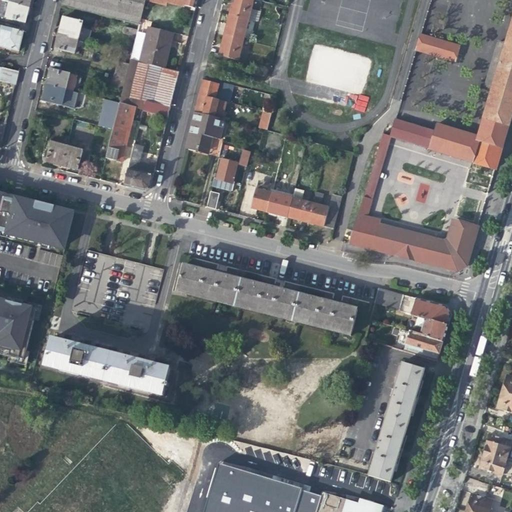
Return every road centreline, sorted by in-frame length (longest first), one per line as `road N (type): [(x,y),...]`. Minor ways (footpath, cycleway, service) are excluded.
road 1 (residential): [(155,213),(487,297)]
road 2 (primary): [(487,297),(422,511)]
road 3 (residential): [(209,0),(155,213)]
road 4 (residential): [(4,175),(48,0)]
road 5 (residential): [(4,175),(155,213)]
